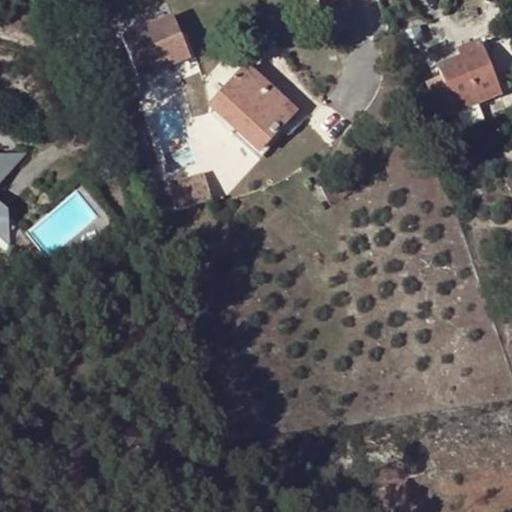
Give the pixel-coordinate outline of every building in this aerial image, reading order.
[(350,40),(340,0),(304,0),(310,26),(302,27),(304,40),(313,38),(315,48),(350,40)] [(177,25),(123,40),(136,83),(189,68),(177,25)] [(455,51),(458,59),(483,49),(480,41),(455,51)] [(489,46),(483,49),(487,59),(494,57),(489,46)] [(483,49),(458,59),(437,68),(441,79),(428,85),(443,121),(480,106),(476,97),(499,87),(487,59),(483,49)] [(261,55),(243,75),(261,90),(277,71),(261,55)] [(261,90),(243,75),(211,110),(236,131),(259,152),(278,130),(273,126),(286,112),(261,90)] [(476,97),(480,106),(503,96),(499,87),(476,97)] [(284,135),(278,130),(259,152),(236,131),(231,137),(260,162),(284,135)] [(0,242),(11,254),(8,211),(0,203),(0,185),(27,154),(0,155),(0,242)] [(192,188),(206,184),(204,176),(189,180),(192,188)] [(163,188),(169,210),(210,199),(206,184),(192,188),(189,180),(163,188)] [(45,193),(35,201),(43,210),(53,202),(45,193)]
